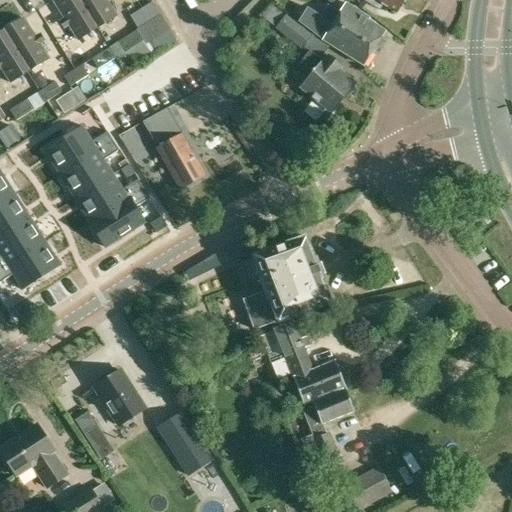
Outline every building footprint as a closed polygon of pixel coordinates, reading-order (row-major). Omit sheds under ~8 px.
[(79,40),(98,28),(80,0),(53,0),(65,19),(61,21),(66,28),(69,26),(79,40)] [(80,0),(98,28),(117,15),(108,1),(109,0),(80,0)] [(365,0),(380,8),(383,3),(397,11),(403,0),(365,0)] [(287,16),(272,4),(262,18),(277,29),(287,16)] [(299,22),(324,41),(324,40),(364,65),(385,31),(361,17),(362,14),(347,4),(340,14),(329,7),(323,17),(308,8),(299,22)] [(143,40),(125,52),(116,58),(123,68),(173,36),(160,16),(148,24),(137,31),(143,40)] [(277,29),(303,49),(313,36),(287,16),(277,29)] [(4,31),(29,71),(49,59),(40,45),(44,42),(39,35),(35,38),(23,19),(16,23),(12,23),(7,26),(6,30),(4,31)] [(10,84),(29,71),(4,31),(2,33),(0,32),(0,69),(1,69),(10,84)] [(119,42),(125,52),(143,40),(137,31),(119,42)] [(92,59),(98,69),(116,58),(110,48),(92,59)] [(291,72),(306,84),(303,89),(333,114),(359,83),(343,71),(345,67),(330,55),(325,62),(310,50),(291,72)] [(65,77),(71,87),(89,75),(88,74),(82,65),(65,77)] [(38,94),(44,104),(62,92),(55,82),(38,94)] [(78,88),(58,102),(66,115),(86,101),(78,88)] [(17,120),(35,109),(29,100),(11,111),(17,120)] [(143,121),(158,148),(183,134),(167,107),(143,121)] [(63,128),(68,135),(82,127),(77,119),(76,118),(63,126),(63,128)] [(115,140),(109,130),(94,140),(84,125),(46,150),(61,174),(115,140)] [(15,153),(26,144),(14,130),(4,139),(15,153)] [(158,148),(181,190),(206,176),(183,134),(158,148)] [(115,140),(61,174),(76,198),(115,174),(106,159),(121,149),(115,140)] [(129,165),(121,170),(126,179),(134,174),(135,173),(129,165)] [(0,201),(15,192),(0,167),(0,201)] [(115,174),(76,198),(92,222),(146,188),(140,179),(124,189),(115,174)] [(107,246),(145,222),(136,208),(152,198),(146,188),(92,222),(107,246)] [(0,234),(31,216),(30,216),(15,192),(0,201),(0,234)] [(31,216),(0,234),(0,252),(1,255),(0,255),(0,268),(46,240),(31,216)] [(167,227),(165,224),(162,218),(151,224),(156,233),(167,227)] [(273,307),(278,322),(293,317),(330,303),(306,237),(254,256),(268,292),(254,297),(260,312),(273,307)] [(46,240),(0,268),(0,282),(13,274),(23,288),(61,264),(46,240)] [(216,253),(222,265),(243,254),(238,243),(216,253)] [(511,274),(506,262),(502,264),(495,248),(482,254),(495,285),(511,278),(511,274)] [(27,299),(14,307),(23,321),(36,312),(27,299)] [(293,373),(304,404),(347,388),(336,360),(313,369),(293,317),(278,322),(274,323),(287,358),(272,364),(278,379),(293,373)] [(402,363),(410,373),(421,363),(413,353),(402,363)] [(118,372),(115,368),(104,376),(107,380),(99,385),(108,399),(104,402),(119,425),(146,408),(122,370),(118,372)] [(347,388),(304,404),(315,432),(305,436),(320,462),(326,460),(327,465),(343,459),(332,429),(329,430),(326,421),(355,410),(346,388),(347,388)] [(89,412),(77,420),(102,458),(114,451),(89,412)] [(183,413),(158,429),(189,477),(215,460),(183,413)] [(0,449),(17,476),(33,465),(47,487),(67,474),(53,452),(54,452),(37,425),(0,449)] [(379,466),(333,490),(344,511),(356,511),(393,492),(379,466)] [(63,506),(67,511),(96,511),(102,508),(113,502),(102,484),(94,490),(91,486),(63,506)] [(318,494),(322,503),(329,500),(326,491),(318,494)] [(300,501),(303,511),(318,511),(312,496),(300,501)]
